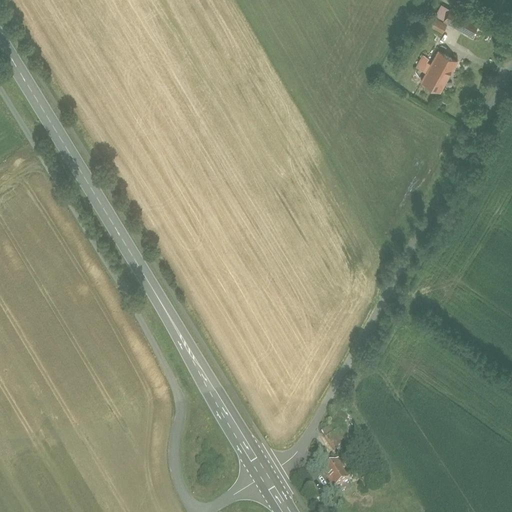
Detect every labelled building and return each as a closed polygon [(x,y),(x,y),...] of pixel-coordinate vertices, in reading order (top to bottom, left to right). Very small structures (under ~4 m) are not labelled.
[(434,15),(445,21),(452,9),(441,3),(434,15)] [(477,23),(452,9),(445,21),(470,36),(477,23)] [(434,17),(429,25),(441,32),(446,23),(434,17)] [(456,59),(437,49),(420,80),(439,91),(456,59)] [(429,57),(422,54),(415,66),(422,70),(429,57)] [(337,433),(328,438),(335,449),(344,443),(337,433)] [(338,459),(326,467),(338,486),(350,478),(338,459)]
